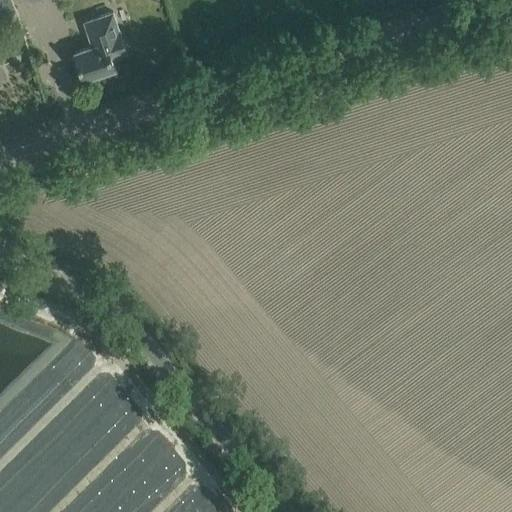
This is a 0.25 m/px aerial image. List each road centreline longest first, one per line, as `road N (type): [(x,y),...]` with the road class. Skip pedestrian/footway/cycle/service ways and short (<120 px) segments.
road 1 (tertiary): [(0,159),(495,0)]
road 2 (unclassified): [(283,511),(107,302),(0,248)]
